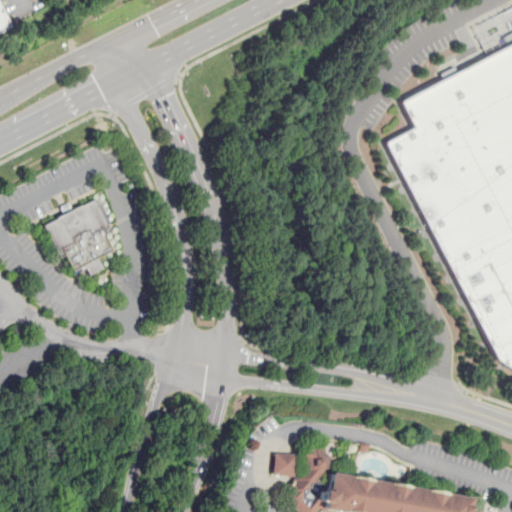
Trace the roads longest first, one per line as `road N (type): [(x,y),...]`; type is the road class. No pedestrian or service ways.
road 1 (tertiary): [(95,49),(146,142),(177,223),(185,286),(175,357)]
road 2 (tertiary): [(223,356),(225,284),(210,204),(143,67)]
road 3 (tertiary): [(395,391),(347,371),(223,356)]
road 4 (tertiary): [(220,376),(395,391)]
road 5 (tertiary): [(175,357),(122,511)]
road 6 (primary): [(0,141),(143,67)]
road 7 (primary): [(143,67),(273,0)]
road 8 (tertiary): [(182,511),(220,376)]
road 9 (primary): [(124,35),(0,97)]
